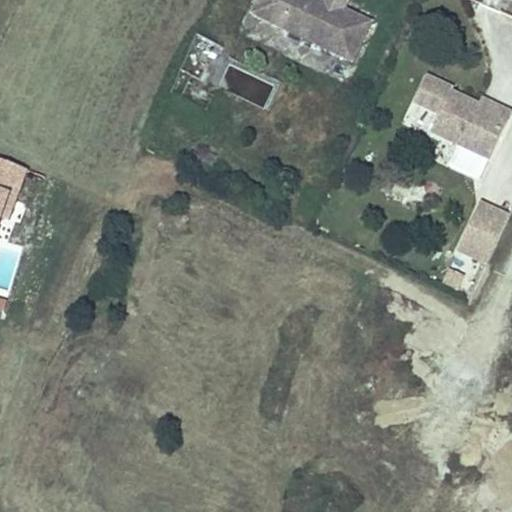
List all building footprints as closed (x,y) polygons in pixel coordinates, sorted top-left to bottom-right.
[(338,0),(259,0),(256,8),(355,56),(374,16),(347,4),(338,0)] [(462,142),(492,156),(511,116),(481,102),(454,89),(455,87),(428,74),(417,99),(442,111),(434,129),(462,142)] [(481,102),(511,116),(511,114),(511,106),(485,94),(481,102)] [(492,156),(462,142),(453,162),(483,176),(492,156)] [(0,239),(5,224),(11,226),(28,175),(22,173),(15,171),(0,165),(0,239)] [(489,261),(511,213),(482,200),(460,247),(489,261)] [(469,278),(453,271),(446,286),(462,293),(469,278)]
